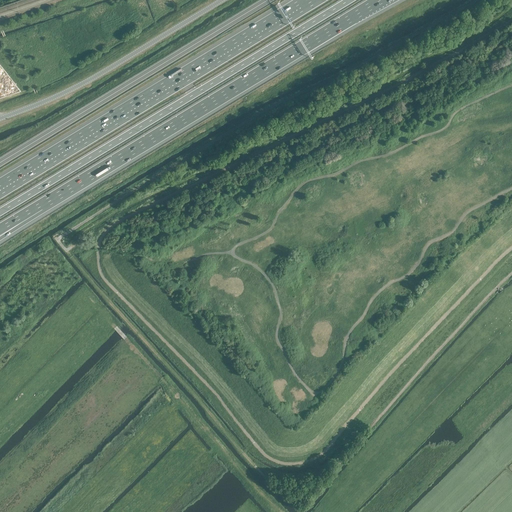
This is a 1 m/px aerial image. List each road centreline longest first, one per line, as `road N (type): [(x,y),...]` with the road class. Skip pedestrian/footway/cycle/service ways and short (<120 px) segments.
road 1 (track): [(511,6),(402,73),(126,205),(70,248)]
road 2 (motorway): [(0,212),(349,0)]
road 3 (motorway): [(37,208),(381,0)]
road 4 (motorway): [(311,0),(0,189)]
road 5 (track): [(65,250),(254,466)]
road 6 (tertiary): [(0,118),(68,90),(221,0)]
